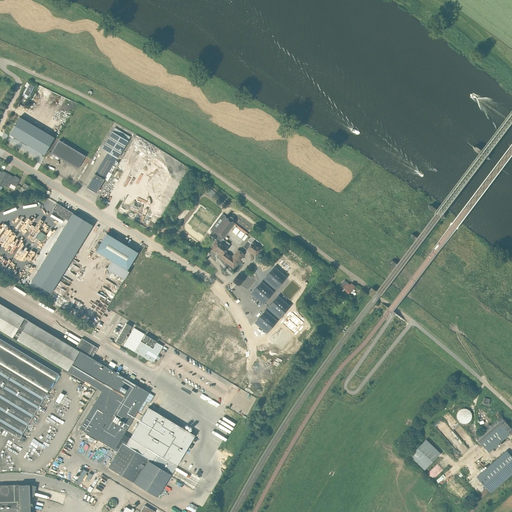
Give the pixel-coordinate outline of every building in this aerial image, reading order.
[(29,96),(34,86),(30,84),(24,94),(29,96)] [(43,87),(38,98),(50,104),(55,94),(43,87)] [(61,107),(72,111),(75,104),(64,99),(61,107)] [(54,137),(20,117),(9,134),(44,155),(54,137)] [(51,124),(49,128),(52,129),(51,131),(57,135),(59,131),(59,132),(61,129),(51,124)] [(6,131),(1,140),(4,142),(10,133),(6,131)] [(90,183),(87,187),(96,192),(99,188),(104,179),(108,172),(112,165),(116,159),(117,158),(118,159),(128,141),(112,132),(102,149),(108,153),(90,183)] [(51,153),(77,169),(85,156),(59,140),(51,153)] [(489,155),(477,146),(476,146),(475,146),(474,146),(473,146),(473,147),(473,148),(474,149),(474,150),(486,159),(487,159),(488,159),(489,159),(490,159),(491,159),(490,158),(490,157),(489,156),(489,155)] [(15,176),(14,177),(6,173),(2,180),(0,183),(0,189),(1,190),(3,185),(8,188),(9,187),(14,190),(19,180),(19,179),(15,176)] [(56,203),(52,210),(58,213),(60,215),(60,216),(68,221),(73,213),(67,210),(56,203)] [(444,214),(432,205),(431,205),(430,205),(429,205),(428,205),(428,206),(429,207),(429,208),(430,209),(442,218),(443,218),(445,218),(446,218),(446,217),(446,216),(445,216),(445,215),(444,214)] [(68,221),(50,250),(70,262),(93,225),(73,213),(68,221)] [(234,223),(232,222),(233,221),(233,220),(232,218),(231,217),(229,217),(228,217),(227,218),(226,217),(214,232),(219,236),(214,243),(211,247),(220,254),(218,256),(220,257),(224,251),(230,244),(223,238),(234,223)] [(20,222),(19,224),(31,231),(32,229),(20,222)] [(138,252),(107,233),(96,251),(112,260),(107,269),(124,279),(129,271),(127,270),(138,252)] [(422,241),(422,240),(414,234),(413,234),(412,234),(411,234),(410,235),(411,236),(411,237),(412,237),(419,243),(420,243),(421,243),(422,243),(423,243),(423,242),(422,241)] [(264,245),(252,236),(251,236),(243,246),(256,256),(264,245)] [(244,254),(240,251),(238,250),(232,257),(224,251),(220,257),(234,268),(244,254)] [(402,267),(402,266),(394,260),(393,260),(392,260),(391,260),(391,261),(391,262),(391,263),(392,263),(399,269),(400,269),(400,270),(401,270),(402,270),(403,269),(403,268),(403,267),(402,267)] [(274,268),(270,273),(275,278),(280,273),(274,268)] [(270,273),(265,279),(270,284),(275,278),(270,273)] [(280,273),(275,278),(281,283),(285,277),(280,273)] [(28,275),(22,283),(29,288),(35,279),(28,275)] [(143,284),(130,276),(112,306),(124,314),(143,284)] [(275,278),(270,284),(276,288),(281,283),(275,278)] [(261,282),(257,288),(262,293),(267,287),(261,282)] [(341,286),(339,289),(347,295),(350,292),(351,292),(353,289),(354,289),(355,288),(354,287),(355,286),(351,284),(350,285),(347,283),(346,284),(344,282),(340,286),(341,286)] [(40,295),(45,297),(49,286),(44,284),(40,295)] [(137,321),(155,291),(143,284),(124,314),(137,321)] [(267,287),(262,293),(268,298),(273,292),(267,287)] [(257,288),(252,293),(258,298),(262,293),(257,288)] [(149,329),(168,299),(155,291),(137,321),(149,329)] [(262,293),(258,298),(263,303),(268,298),(262,293)] [(278,297),(273,302),(279,307),(283,302),(278,297)] [(162,336),(180,306),(168,299),(149,329),(162,336)] [(273,302),(268,308),(274,312),(279,307),(273,302)] [(283,302),(279,307),(284,312),(289,306),(283,302)] [(0,303),(0,330),(102,392),(80,429),(114,449),(124,434),(138,410),(141,412),(147,402),(149,403),(154,395),(92,358),(98,348),(82,338),(76,348),(0,303)] [(187,322),(193,314),(180,306),(162,336),(174,344),(187,322)] [(279,307),(274,312),(280,317),(284,312),(279,307)] [(265,311),(260,317),(266,322),(271,316),(265,311)] [(292,313),(287,318),(293,323),(298,318),(292,313)] [(271,316),(266,322),(272,327),(276,321),(271,316)] [(260,317),(256,322),(261,327),(266,322),(260,317)] [(287,318),(283,324),(288,329),(293,323),(287,318)] [(298,318),(293,323),(299,328),(303,322),(298,318)] [(189,353),(203,332),(187,322),(174,344),(189,353)] [(266,322),(261,327),(267,332),(272,327),(266,322)] [(116,341),(115,342),(121,345),(121,344),(123,341),(124,341),(127,336),(129,337),(125,343),(124,345),(124,346),(125,346),(133,351),(138,354),(137,356),(141,358),(143,356),(143,357),(153,363),(156,359),(157,360),(159,359),(160,357),(158,356),(157,356),(163,346),(157,342),(153,348),(149,346),(150,345),(153,346),(156,341),(145,335),(142,340),(147,343),(146,344),(140,341),(145,334),(134,328),(131,334),(128,332),(131,326),(126,323),(116,341)] [(293,323),(288,329),(294,333),(299,328),(293,323)] [(281,328),(276,334),(281,339),(286,333),(281,328)] [(205,363),(218,341),(203,332),(189,353),(205,363)] [(286,333),(281,339),(287,344),(292,338),(286,333)] [(276,334),(271,339),(277,344),(281,339),(276,334)] [(0,426),(20,438),(59,373),(0,338),(0,426)] [(281,339),(277,344),(282,349),(287,344),(281,339)] [(221,372),(234,351),(218,341),(205,363),(221,372)] [(269,344),(264,350),(270,354),(274,349),(269,344)] [(274,349),(270,354),(275,359),(280,354),(274,349)] [(264,350),(259,355),(265,360),(270,354),(264,350)] [(270,354),(265,360),(271,365),(275,359),(270,354)] [(59,392),(54,401),(58,403),(63,395),(59,392)] [(492,402),(491,401),(490,401),(490,399),(484,397),(482,404),(488,405),(488,406),(489,407),(490,402),(491,403),(492,402)] [(118,451),(108,467),(157,497),(195,435),(148,407),(130,438),(124,434),(114,449),(118,451)] [(472,417),(472,416),(472,415),(472,413),(471,412),(470,411),(469,410),(468,409),(466,408),(465,408),(463,408),(462,409),(461,409),(460,410),(459,411),(458,412),(457,413),(457,415),(457,416),(457,418),(457,419),(458,420),(459,422),(460,422),(461,423),(462,423),(464,424),(465,424),(467,424),(468,423),(469,422),(471,421),(471,420),(472,418),(472,417)] [(230,429),(233,423),(219,414),(218,417),(220,418),(218,422),(230,429)] [(498,420),(477,438),(489,452),(510,434),(511,432),(511,428),(501,416),(498,420)] [(441,453),(426,439),(410,456),(425,470),(441,453)] [(511,456),(507,451),(477,477),(491,492),(511,473),(511,456)] [(84,470),(77,481),(81,483),(84,478),(86,479),(87,475),(86,474),(87,472),(84,470)] [(0,484),(0,511),(30,511),(30,505),(32,505),(32,503),(30,503),(30,495),(33,496),(36,486),(29,484),(0,484)] [(167,496),(166,498),(169,499),(174,490),(167,485),(162,493),(167,496)]
